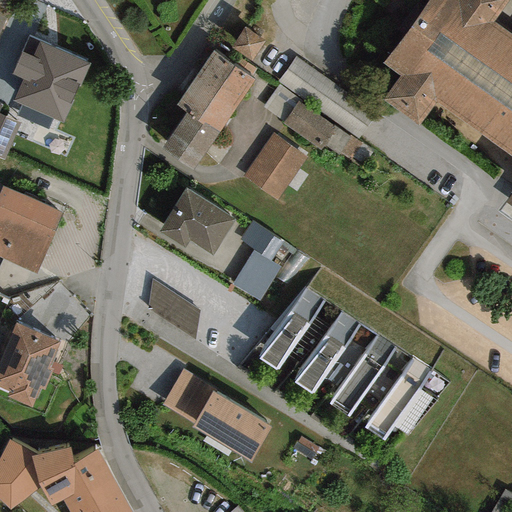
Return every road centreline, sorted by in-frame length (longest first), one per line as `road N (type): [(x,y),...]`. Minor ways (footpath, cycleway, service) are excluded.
road 1 (residential): [(150,99),(129,151),(101,351),(110,445),(144,511)]
road 2 (unknown): [(455,235),(495,198),(306,45),(291,0)]
road 3 (unknown): [(107,300),(344,434)]
